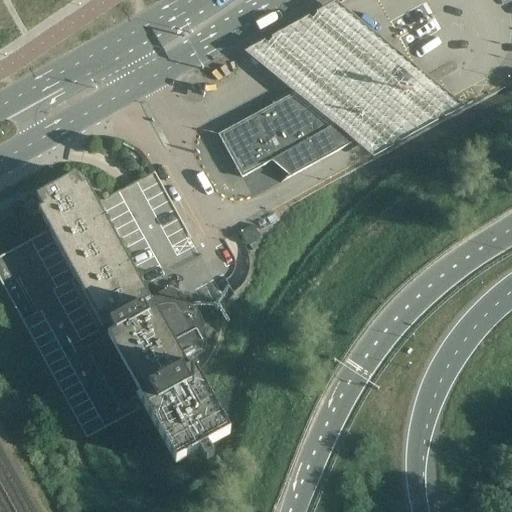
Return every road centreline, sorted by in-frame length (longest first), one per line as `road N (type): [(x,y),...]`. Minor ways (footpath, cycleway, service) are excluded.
road 1 (motorway): [(511,237),(431,290),(384,342),(346,400),(296,511)]
road 2 (primary): [(0,165),(291,0)]
road 3 (motorway): [(420,511),(414,445),(432,376),(456,335),(511,283)]
road 4 (track): [(0,307),(94,475),(124,511)]
road 5 (primary): [(195,0),(0,108)]
